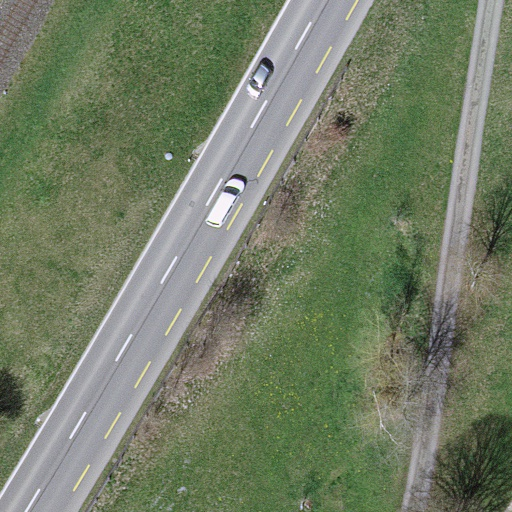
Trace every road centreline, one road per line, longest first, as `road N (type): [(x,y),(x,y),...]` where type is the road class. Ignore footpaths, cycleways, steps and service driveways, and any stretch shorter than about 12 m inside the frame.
road 1 (primary): [(29,511),(319,0)]
road 2 (track): [(490,0),(416,511)]
